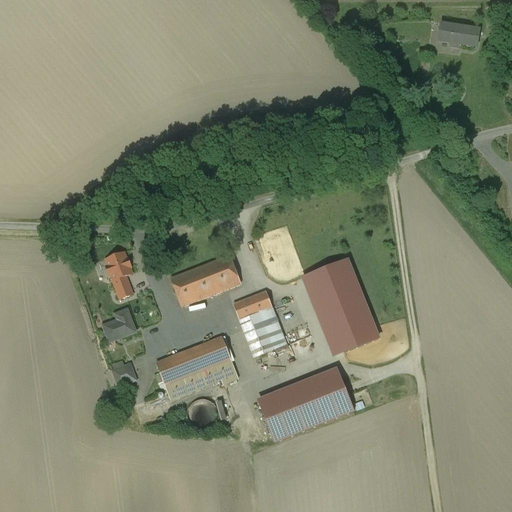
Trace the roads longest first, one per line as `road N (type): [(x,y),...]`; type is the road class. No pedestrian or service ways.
road 1 (unclassified): [(0,227),(153,230),(511,130)]
road 2 (track): [(395,164),(436,511)]
